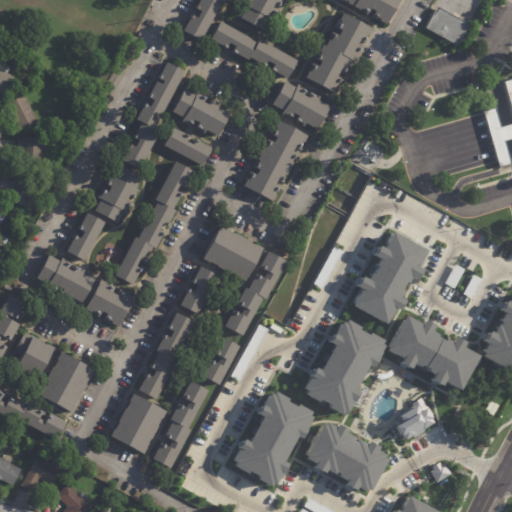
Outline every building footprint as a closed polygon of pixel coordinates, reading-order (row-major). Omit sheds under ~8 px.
[(225,0),(223,5),(221,4),(200,41),(183,31),(192,15),(198,18),(201,12),(195,9),(200,0),(225,0)] [(282,0),(279,7),(276,5),(273,10),(275,12),(270,21),(268,19),(262,30),(240,18),(246,7),(245,6),(247,0),(282,0)] [(399,0),(387,24),(377,19),(376,21),(369,16),(370,14),(347,2),(346,3),(340,0),(399,0)] [(449,13),(468,24),(466,27),(467,28),(457,46),(425,28),(435,10),(437,11),(438,8),(449,13)] [(339,71),(337,76),(342,78),(334,93),(304,77),(308,70),(310,71),(313,66),(310,65),(312,62),(318,66),(321,61),(314,57),(314,55),(317,57),(320,51),(318,50),(322,43),(325,45),(328,39),(330,40),(331,37),(329,35),(332,31),(339,35),(341,30),(334,26),(335,24),(337,25),(340,19),(339,19),(342,12),(371,28),(368,34),(367,34),(366,36),(367,37),(354,61),(353,60),(346,74),(340,71),(339,71)] [(289,79),(288,80),(251,59),(249,62),(211,40),(221,23),(259,44),(260,41),(298,62),(289,79)] [(0,92),(0,62),(1,61),(12,67),(8,73),(18,78),(8,97),(0,92)] [(185,72),(154,129),(160,132),(139,170),(121,160),(130,144),(136,148),(140,142),(133,138),(142,123),(136,120),(145,104),(151,107),(154,101),(148,97),(157,82),(163,85),(164,82),(159,78),(167,62),(185,72)] [(511,118),(501,81),(511,77),(511,118)] [(288,82),(296,86),(298,83),(320,96),(319,100),(330,106),(317,129),(306,123),(304,126),(281,114),(283,110),(272,104),(285,80),(288,82)] [(195,129),(181,121),(183,118),(172,112),(184,88),(195,94),(196,92),(207,98),(204,102),(208,104),(211,100),(215,102),(215,103),(217,104),(218,102),(220,103),(218,107),(229,113),(217,136),(206,130),(204,134),(195,129)] [(11,110),(8,104),(25,95),(39,122),(22,131),(11,110)] [(295,149),(294,152),(298,154),(296,159),(294,158),(292,162),(293,163),(283,182),(278,180),(276,184),(281,187),(278,192),(277,191),(275,194),(276,195),(273,201),(243,186),(246,179),(248,180),(250,177),(248,176),(250,171),(257,175),(260,170),(253,166),(263,147),(266,148),(268,144),(266,144),(268,139),(274,142),(277,137),(270,134),(277,120),(307,135),(300,150),(296,148),(295,149)] [(188,141),(193,144),(196,139),(197,140),(197,139),(200,141),(211,147),(201,165),(163,145),(173,127),(187,134),(187,133),(191,136),(188,141)] [(45,140),(43,165),(21,164),(22,148),(19,148),(20,137),(45,139),(45,140)] [(381,160),(378,165),(372,162),(378,151),(384,154),(381,160)] [(180,188),(178,192),(183,194),(182,197),(180,197),(174,210),(176,211),(170,224),(171,224),(169,228),(163,225),(160,231),(166,234),(164,236),(163,236),(147,264),(141,261),(138,268),(143,271),(135,287),(116,277),(136,238),(139,239),(158,202),(156,201),(176,162),(194,171),(187,184),(188,185),(187,188),(181,185),(180,188)] [(94,211),(100,199),(96,197),(97,196),(99,197),(103,189),(108,192),(111,187),(106,184),(109,178),(107,177),(108,175),(112,177),(118,165),(141,177),(135,189),(136,189),(133,195),(135,196),(126,213),(123,211),(116,223),(94,211)] [(36,191),(27,209),(0,195),(0,189),(5,179),(13,183),(17,176),(38,187),(36,191)] [(0,207),(8,211),(0,226),(0,207)] [(105,222),(84,262),(66,252),(75,235),(81,239),(84,232),(78,229),(87,213),(105,222)] [(245,282),(238,278),(239,277),(231,273),(230,274),(217,267),(218,266),(211,263),(203,259),(221,226),(235,234),(236,233),(249,241),(249,242),(256,246),(257,244),(264,248),(246,282),(245,282)] [(384,323),(391,308),(397,311),(402,300),(396,297),(406,276),(414,279),(418,269),(415,267),(423,249),(388,233),(381,248),(375,245),(370,256),(374,258),(364,279),(358,276),(353,287),(357,289),(348,306),(384,323)] [(313,285),(323,289),(338,250),(328,246),(313,285)] [(286,263),(265,300),(263,299),(242,336),(225,326),(234,311),(241,315),(244,309),(237,305),(246,289),(248,290),(257,274),(264,278),(267,272),(260,268),(269,253),(286,263)] [(58,291),(53,289),(52,291),(45,288),(47,284),(35,278),(47,254),(60,260),(62,258),(64,258),(63,260),(81,269),(82,267),(85,269),(83,273),(94,278),(83,303),(70,297),(68,300),(57,295),(59,292),(58,291)] [(203,306),(199,315),(181,306),(189,290),(195,293),(199,287),(193,284),(201,267),(218,277),(203,306)] [(135,298),(119,328),(85,310),(101,280),(116,288),(113,293),(118,296),(121,290),(135,298)] [(479,357),(511,374),(511,292),(508,301),(502,300),(499,307),(497,318),(490,332),(485,331),(483,336),(479,357)] [(23,312),(18,321),(11,317),(9,320),(20,326),(11,342),(3,338),(0,342),(0,344),(7,348),(0,362),(0,318),(1,317),(0,316),(0,311),(9,296),(27,305),(23,312)] [(193,323),(172,361),(175,362),(155,401),(137,392),(146,375),(152,378),(155,372),(149,369),(158,353),(154,352),(163,336),(169,339),(172,333),(166,329),(175,313),(193,323)] [(458,391),(475,355),(460,347),(462,342),(451,337),(450,341),(429,330),(431,325),(421,320),(419,324),(401,315),(384,350),(400,358),(397,363),(408,369),(410,363),(431,373),(428,380),(439,385),(440,382),(458,391)] [(300,394),(344,415),(355,391),(352,390),(365,364),(370,367),(382,341),(339,320),(327,344),(330,345),(318,370),(312,367),(300,394)] [(237,381),(266,330),(257,325),(228,376),(237,381)] [(27,334),(41,342),(40,342),(48,346),(48,345),(56,350),(40,379),(18,367),(23,358),(14,352),(25,333),(27,334)] [(241,348),(220,387),(202,377),(211,361),(219,365),(222,359),(215,355),(223,338),(241,348)] [(94,370),(71,413),(39,395),(47,381),(46,380),(53,367),(54,367),(58,360),(57,359),(61,352),(94,370)] [(208,392),(188,430),(190,431),(169,469),(152,460),(160,444),(168,448),(172,441),(164,438),(173,422),(170,420),(179,405),(186,409),(190,402),(182,398),(191,382),(208,392)] [(0,390),(6,393),(2,401),(7,403),(11,395),(26,403),(27,401),(45,411),(41,419),(46,421),(50,414),(67,422),(57,441),(4,413),(3,414),(0,412),(0,390)] [(246,442),(241,439),(228,465),(271,486),(294,436),(299,438),(311,412),(267,391),(255,415),(258,416),(246,442)] [(168,413),(164,420),(163,420),(159,427),(160,428),(153,441),(152,441),(148,448),(149,448),(145,456),(111,438),(115,431),(116,431),(120,424),(119,424),(127,410),(128,410),(130,405),(129,404),(133,395),(168,413)] [(394,415),(397,421),(391,424),(401,441),(434,422),(421,400),(394,415)] [(302,457),(312,462),(311,468),(316,470),(326,472),(342,480),(341,485),(348,488),(368,491),(384,457),(374,452),(376,446),(369,443),(360,442),(344,434),(345,429),(340,427),(318,423),(302,457)] [(0,458),(1,459),(22,471),(13,487),(0,479),(0,458)] [(44,481),(41,479),(33,492),(22,486),(39,458),(52,466),(55,461),(60,464),(58,469),(62,471),(53,486),(44,481)] [(434,482),(448,474),(442,462),(427,470),(434,482)] [(64,505),(57,498),(69,485),(80,496),(83,494),(86,496),(83,499),(92,508),(88,511),(63,511),(67,508),(64,505)] [(435,511),(404,496),(397,511),(391,510),(389,511),(435,511)] [(301,507),(311,511),(334,511),(306,497),(301,507)]
